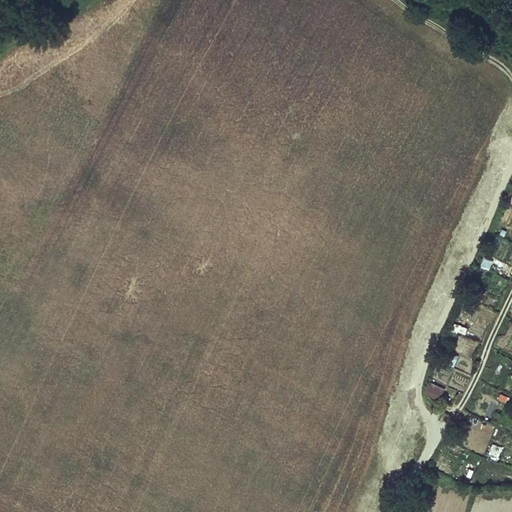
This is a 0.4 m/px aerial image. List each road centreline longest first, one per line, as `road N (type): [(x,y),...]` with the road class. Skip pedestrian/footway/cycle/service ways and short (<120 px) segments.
road 1 (track): [(511,163),(418,375),(420,403),(438,429)]
road 2 (track): [(438,429),(466,395),(511,292)]
road 3 (track): [(395,0),(511,77)]
